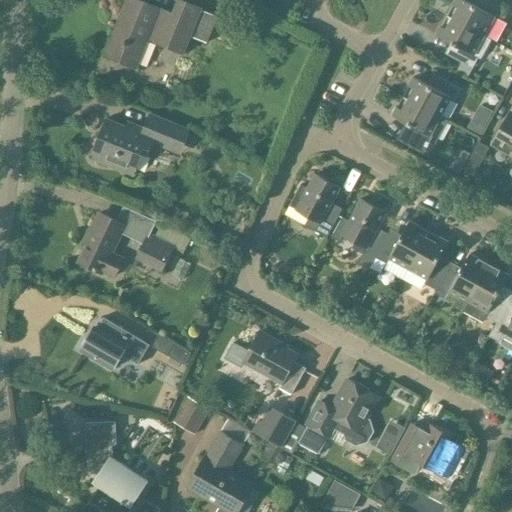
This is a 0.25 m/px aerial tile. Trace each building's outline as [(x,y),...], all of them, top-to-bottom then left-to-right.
[(126,0),(104,55),(136,68),(148,38),(184,53),(191,35),(207,41),(218,16),(201,9),(201,7),(183,0),(179,0),(174,13),(140,0),(126,0)] [(481,0),(476,10),(459,0),(455,0),(446,18),(483,38),(493,21),(498,23),(504,11),(483,0),(481,0)] [(446,18),(435,37),(455,48),(448,60),(471,72),(478,60),(473,57),(483,38),(446,18)] [(453,103),(460,92),(438,79),(431,90),(412,79),(401,99),(438,120),(449,101),(453,103)] [(428,138),(438,120),(401,99),(390,118),(410,129),(404,139),(427,152),(433,141),(428,138)] [(490,144),(509,155),(511,150),(511,112),(509,111),(490,144)] [(142,153),(147,155),(152,143),(181,155),(192,129),(150,112),(143,128),(140,127),(138,132),(106,119),(95,146),(98,147),(93,158),(124,171),(126,167),(135,170),(142,153)] [(488,148),(478,142),(462,169),(472,175),(488,148)] [(324,240),(336,218),(325,212),(337,190),(313,177),(305,191),(298,187),(287,208),(317,224),(312,234),(324,240)] [(331,239),(338,243),(342,237),(363,249),(358,258),(370,264),(372,260),(381,242),(371,237),(383,214),(359,201),(347,223),(341,220),(331,239)] [(121,223),(125,225),(123,229),(145,239),(148,240),(150,234),(157,221),(128,208),(121,223)] [(121,233),(123,229),(125,225),(121,223),(117,221),(100,213),(88,237),(86,236),(84,242),(88,244),(79,262),(102,273),(103,271),(114,277),(123,259),(111,254),(121,233)] [(384,237),(381,242),(372,260),(385,266),(387,261),(406,271),(426,234),(407,223),(396,243),(384,237)] [(161,224),(155,237),(174,246),(173,249),(183,254),(191,237),(161,224)] [(163,269),(173,249),(174,246),(155,237),(150,234),(148,240),(145,239),(143,243),(136,256),(163,269)] [(224,234),(219,247),(236,254),(241,240),(224,234)] [(426,234),(406,271),(424,280),(422,285),(434,292),(447,270),(435,264),(446,244),(426,234)] [(452,305),(451,307),(462,313),(488,266),(468,255),(457,275),(447,270),(434,292),(433,295),(452,305)] [(462,313),(481,324),(484,319),(495,324),(505,305),(506,302),(496,297),(508,276),(488,266),(462,313)] [(511,308),(505,305),(495,324),(493,327),(505,334),(502,338),(511,343),(511,308)] [(113,368),(126,346),(118,341),(124,331),(106,320),(102,321),(97,329),(94,327),(82,349),(113,368)] [(157,331),(140,363),(177,382),(194,350),(157,331)] [(291,394),(306,368),(295,362),(298,356),(279,345),(281,343),(260,331),(248,352),(257,357),(252,367),(281,383),(279,387),(291,394)] [(374,431),(370,420),(366,417),(378,396),(349,380),(333,408),(320,400),(306,424),(309,425),(298,444),(319,454),(328,436),(329,437),(339,419),(345,422),(342,428),(346,440),(356,446),(368,442),(374,431)] [(166,388),(159,410),(171,413),(178,391),(166,388)] [(175,420),(198,433),(212,408),(189,395),(175,420)] [(282,447),(296,420),(270,406),(262,421),(258,419),(252,431),(282,447)] [(148,480),(113,457),(113,445),(117,445),(116,421),(85,422),(88,469),(103,479),(89,501),(105,511),(129,511),(134,506),(132,505),(148,480)] [(447,480),(463,447),(453,441),(454,439),(429,425),(425,432),(412,425),(392,460),(415,473),(420,463),(435,471),(434,473),(447,480)] [(188,486),(233,511),(238,511),(254,486),(229,472),(244,445),(221,432),(206,458),(205,458),(188,486)] [(261,457),(275,465),(283,451),(269,443),(261,457)] [(355,508),(359,487),(332,482),(328,502),(355,508)]
